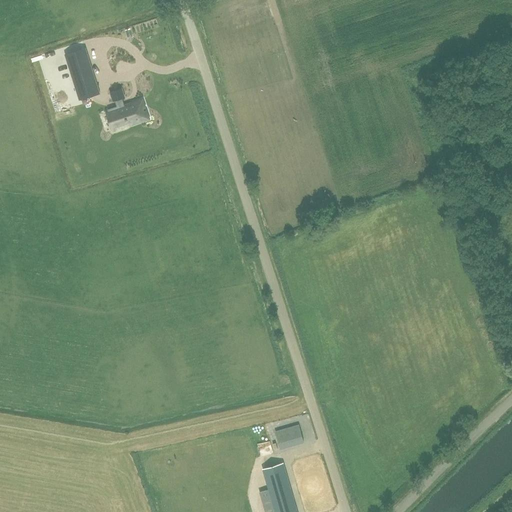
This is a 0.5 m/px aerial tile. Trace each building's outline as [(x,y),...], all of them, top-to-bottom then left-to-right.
[(84,49),(65,55),(79,99),(98,94),(84,49)] [(120,79),(138,79),(137,73),(131,73),(131,66),(120,67),(120,79)] [(17,87),(28,101),(40,91),(29,77),(17,87)] [(63,85),(0,129),(0,155),(76,103),(63,85)] [(116,106),(107,109),(113,126),(128,122),(129,125),(148,118),(146,110),(143,111),(142,109),(145,108),(142,100),(130,104),(131,106),(125,107),(122,98),(124,97),(121,88),(110,92),(113,101),(114,100),(116,106)] [(70,124),(90,115),(86,106),(66,115),(70,124)] [(511,239),(501,242),(502,249),(511,246),(511,239)] [(277,454),(320,445),(313,416),(301,419),(302,422),(277,428),(276,425),(270,427),(273,442),(275,442),(277,454)] [(295,511),(281,464),(263,469),(269,489),(259,492),(264,511),(295,511)]
